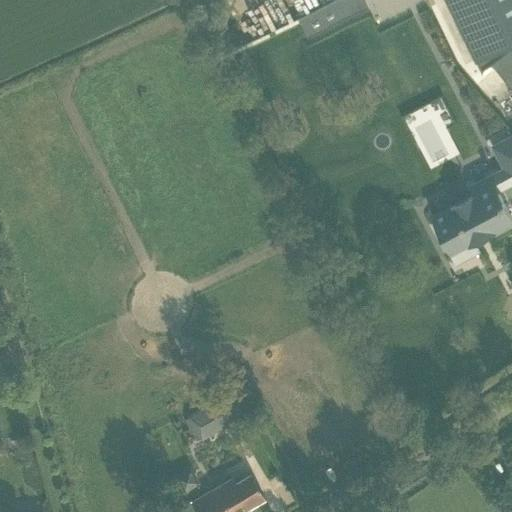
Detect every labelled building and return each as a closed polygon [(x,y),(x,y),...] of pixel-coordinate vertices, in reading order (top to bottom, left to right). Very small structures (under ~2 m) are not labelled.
[(366,0),(339,0),(300,19),(307,34),(369,5),(366,0)] [(511,47),(511,0),(448,0),(482,70),(495,61),(511,47)] [(511,47),(495,61),(496,63),(511,82),(511,47)] [(475,196),(434,218),(438,225),(436,231),(442,243),(448,243),(452,252),(450,252),(456,264),(481,251),(476,240),(511,220),(511,218),(497,190),(511,182),(511,138),(493,148),(506,171),(472,189),(475,196)] [(205,403),(217,425),(228,419),(247,408),(227,373),(209,384),(216,397),(205,403)] [(238,511),(264,497),(253,480),(250,474),(234,484),(230,478),(190,502),(195,511),(238,511)]
